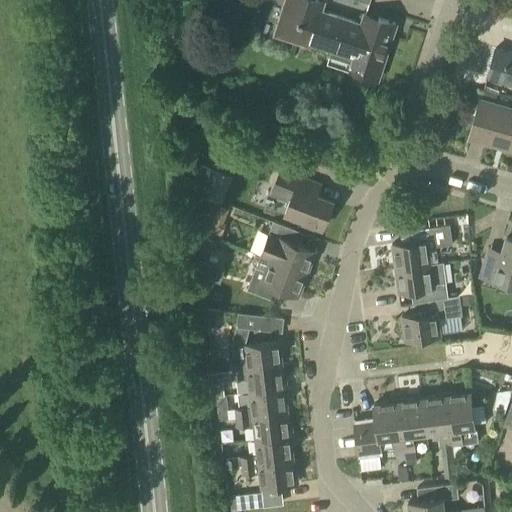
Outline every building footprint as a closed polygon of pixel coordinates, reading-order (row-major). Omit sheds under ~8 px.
[(361,25),(320,12),(323,2),(315,0),(286,0),(277,29),(281,37),(309,46),(310,42),(332,50),(334,43),(353,49),(347,69),(377,79),(395,24),(378,19),(376,24),(363,19),(361,25)] [(511,53),(495,48),(487,78),(511,84),(511,53)] [(511,148),(511,110),(480,101),(470,134),(486,138),(485,141),(492,143),(493,140),(500,143),(500,145),(511,148)] [(305,179),(280,169),(267,204),(286,211),(285,213),(322,228),(332,202),(301,190),(305,179)] [(221,237),(226,224),(223,223),(229,208),(206,199),(200,214),(208,217),(203,230),(221,237)] [(260,256),(305,273),(313,250),(292,242),(297,231),(273,222),(265,243),(260,256)] [(395,268),(430,263),(428,248),(452,245),(450,224),(418,229),(420,241),(391,245),(395,268)] [(511,285),(511,239),(506,238),(500,257),(487,253),(480,277),(511,285)] [(296,296),(305,273),(260,256),(253,257),(251,263),(256,266),(247,290),(271,299),(275,288),(296,296)] [(427,300),(447,298),(444,277),(443,262),(430,263),(395,268),(398,293),(420,289),(422,302),(427,301),(427,300)] [(220,284),(224,270),(208,265),(204,279),(220,284)] [(427,300),(427,301),(429,312),(401,316),(404,340),(440,335),(438,319),(462,316),(459,296),(447,298),(427,300)] [(269,331),(270,316),(237,312),(235,327),(269,331)] [(231,371),(282,365),(279,340),(244,344),(246,359),(230,361),(231,371)] [(249,392),(285,388),(282,365),(231,371),(232,380),(248,378),(249,392)] [(219,382),(208,384),(209,393),(220,392),(219,382)] [(236,418),(288,412),(285,388),(249,392),(251,407),(235,409),(236,418)] [(477,430),(475,429),(470,392),(445,395),(452,445),(478,442),(477,430)] [(442,446),(452,445),(445,395),(422,398),(426,433),(440,431),(442,446)] [(220,399),(221,417),(230,417),(229,398),(220,399)] [(412,434),(426,433),(422,398),(398,401),(404,452),(414,450),(412,434)] [(511,398),(502,426),(511,429),(511,398)] [(394,453),(404,452),(398,401),(373,404),(375,418),(353,421),(358,457),(381,454),(380,449),(394,447),(394,453)] [(255,440),(291,436),(288,412),(236,418),(237,428),(253,426),(255,440)] [(242,466),(293,460),(291,436),(255,440),(257,454),(241,456),(224,458),(225,468),(242,466)] [(415,451),(405,453),(407,465),(416,463),(415,451)] [(293,460),(242,466),(243,475),(259,474),(261,488),(296,484),(293,460)] [(409,511),(484,511),(484,507),(460,509),(460,511),(449,511),(444,511),(443,499),(458,497),(456,483),(417,487),(418,501),(408,502),(409,511)] [(230,511),(263,507),(262,492),(229,495),(230,511)]
